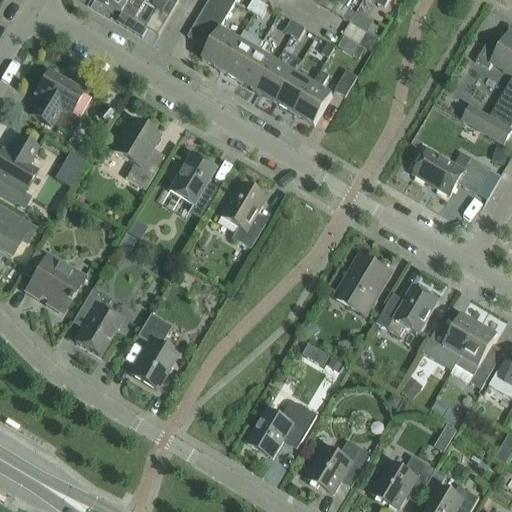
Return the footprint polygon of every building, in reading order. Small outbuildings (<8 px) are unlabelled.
[(140,14),(146,4),(138,0),(96,0),(134,22),(139,13),(140,14)] [(226,20),(232,9),(216,0),(209,0),(206,8),(226,20)] [(237,0),(216,0),(232,9),(237,0)] [(254,16),(261,5),(254,0),(247,12),(254,16)] [(331,14),(337,5),(329,0),(314,0),(313,3),(331,14)] [(350,25),(355,15),(344,9),(349,1),(346,0),(339,0),(337,5),(331,14),(350,25)] [(371,0),(385,8),(390,0),(371,0)] [(169,17),(176,7),(168,2),(162,13),(169,17)] [(262,20),(268,9),(261,5),(254,16),(262,20)] [(220,30),(226,20),(206,8),(199,18),(220,30)] [(158,37),(164,26),(169,17),(162,13),(157,10),(145,29),(158,37)] [(214,40),(219,31),(220,30),(199,18),(193,28),(214,40)] [(291,38),(298,27),(291,22),(284,34),(291,38)] [(299,42),(305,31),(298,27),(291,38),(299,42)] [(208,51),(214,40),(193,28),(187,38),(208,51)] [(239,42),(219,31),(214,40),(208,51),(202,61),(221,72),(239,42)] [(239,42),(221,72),(239,83),(257,53),(263,44),(244,32),(239,42)] [(511,34),(510,33),(500,50),(488,43),(476,64),(489,72),(492,66),(511,78),(511,80),(489,120),(471,109),(462,123),(486,137),(503,148),(511,133),(507,131),(511,123),(511,34)] [(371,53),(379,42),(367,34),(360,46),(371,53)] [(329,60),(335,49),(328,44),(321,56),(329,60)] [(258,95),(276,64),(257,53),(239,83),(258,95)] [(276,106),(294,75),(276,64),(258,95),(276,106)] [(72,137),(80,123),(70,116),(83,93),(49,73),(39,90),(43,93),(29,116),(51,129),(53,126),(72,137)] [(345,100),(357,79),(346,73),(334,93),(345,100)] [(323,92),(330,79),(321,74),(313,87),(313,86),(295,117),(314,128),(332,98),(323,92)] [(295,117),(313,86),(294,75),(276,106),(295,117)] [(145,192),(147,188),(158,171),(145,163),(159,141),(151,136),(152,134),(130,121),(111,153),(133,166),(125,180),(145,192)] [(38,151),(16,138),(3,161),(0,159),(0,198),(23,212),(29,201),(22,196),(37,172),(28,167),(38,151)] [(491,173),(474,162),(461,154),(454,166),(428,151),(413,177),(449,199),(457,186),(476,197),(491,173)] [(200,220),(201,218),(211,201),(201,195),(215,171),(190,157),(170,191),(193,208),(189,214),(200,220)] [(250,251),(264,227),(253,221),(265,201),(234,183),(234,184),(238,186),(231,199),(219,219),(237,230),(231,240),(250,251)] [(32,232),(0,212),(0,245),(1,244),(14,252),(21,240),(26,243),(32,232)] [(33,256),(32,259),(21,276),(32,283),(25,295),(38,303),(40,300),(47,304),(45,307),(62,317),(73,300),(83,282),(45,259),(35,253),(33,256)] [(365,318),(380,293),(390,276),(360,258),(334,300),(365,318)] [(185,275),(181,282),(190,287),(194,280),(185,275)] [(419,336),(438,304),(413,289),(400,313),(387,306),(376,325),(400,339),(406,329),(419,336)] [(100,359),(110,341),(121,322),(105,312),(111,302),(92,291),(80,310),(91,317),(75,344),(100,359)] [(156,393),(176,358),(160,348),(171,329),(150,317),(137,339),(149,346),(130,377),(156,393)] [(456,368),(479,329),(461,318),(452,334),(440,327),(423,356),(453,373),(456,368)] [(481,392),(497,364),(486,358),(498,339),(479,329),(456,368),(474,379),(470,385),(481,392)] [(340,359),(353,357),(351,342),(338,344),(340,359)] [(511,401),(511,373),(501,367),(489,388),(500,395),(511,401)] [(412,403),(423,389),(410,379),(399,393),(412,403)] [(301,445),(317,418),(299,407),(293,406),(288,408),(281,420),(267,412),(247,446),(272,461),(287,437),(301,445)] [(442,419),(446,412),(435,406),(431,413),(442,419)] [(371,457),(348,443),(340,457),(325,449),(316,464),(306,481),(333,498),(343,481),(353,487),(364,470),(371,457)] [(436,473),(412,459),(404,473),(390,464),(370,497),(396,511),(398,511),(408,496),(418,502),(436,473)] [(433,497),(438,489),(430,485),(425,492),(433,497)] [(454,497),(440,489),(426,511),(472,511),(479,501),(459,489),(454,497)]
